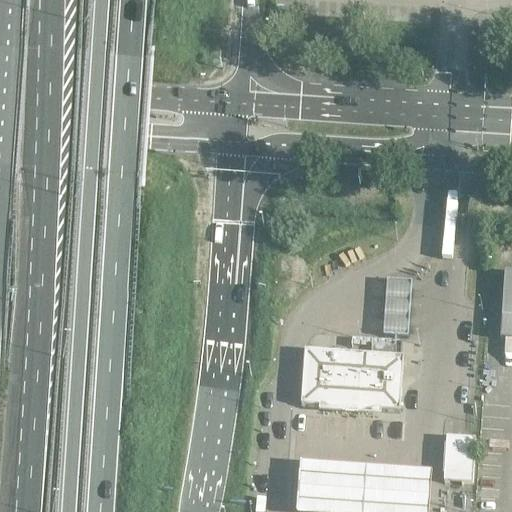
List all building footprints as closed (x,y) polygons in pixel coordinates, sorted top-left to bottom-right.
[(412,284),(387,282),(383,337),(408,338),(412,284)] [(371,346),(370,358),(394,360),(395,348),(371,346)] [(305,354),(301,408),(399,415),(403,361),(305,354)] [(447,439),(444,483),(456,484),(473,485),(476,441),(459,439),(447,439)] [(431,511),(434,472),(302,463),(298,511),(431,511)]
